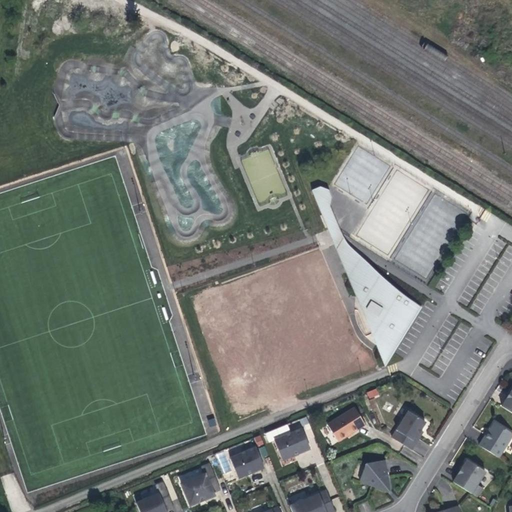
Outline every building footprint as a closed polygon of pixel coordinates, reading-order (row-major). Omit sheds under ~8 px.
[(316,186),(308,190),(312,199),(321,195),(325,205),(328,197),(324,189),(316,186)] [(321,195),(312,199),(324,228),(333,226),(325,205),(321,195)] [(363,230),(375,229),(375,221),(363,222),(363,230)] [(324,228),(331,244),(342,248),(333,226),(324,228)] [(405,239),(410,229),(342,230),(391,255),(393,255),(394,259),(409,267),(409,262),(414,253),(403,247),(415,247),(415,239),(405,239)] [(396,306),(373,343),(382,365),(418,306),(399,293),(380,278),(356,255),(342,248),(331,244),(348,285),(352,283),(358,297),(396,306)] [(213,258),(181,265),(177,266),(180,278),(184,277),(184,278),(215,272),(213,258)] [(358,297),(352,283),(348,285),(373,343),(396,306),(358,297)] [(367,392),(369,399),(379,395),(377,388),(367,392)] [(511,389),(511,392),(502,406),(511,412),(511,389)] [(353,407),(326,424),(337,441),(351,433),(364,424),(353,407)] [(408,411),(391,438),(411,450),(420,436),(417,434),(420,430),(425,422),(408,411)] [(490,428),(479,445),(498,458),(511,435),(511,433),(494,422),(491,428),(490,428)] [(274,440),(282,460),(301,452),(309,448),(301,429),(274,440)] [(255,448),(229,458),(237,478),(249,473),(263,468),(255,448)] [(464,464),(453,482),(476,497),(482,488),(476,484),(485,471),(467,460),(464,464)] [(390,490),(384,461),(364,463),(358,481),(376,486),(390,490)] [(205,476),(181,486),(190,508),(200,504),(205,501),(215,498),(213,495),(220,492),(210,466),(202,469),(205,476)] [(158,494),(134,503),(137,511),(166,511),(173,508),(163,482),(155,486),(158,494)] [(326,491),(289,506),(291,511),(331,511),(334,511),(326,491)]
